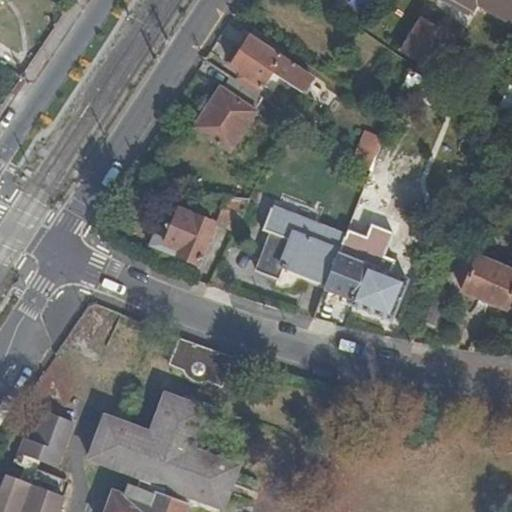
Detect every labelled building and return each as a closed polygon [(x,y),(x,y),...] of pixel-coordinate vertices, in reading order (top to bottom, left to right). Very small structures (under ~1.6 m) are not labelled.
[(356,0),(350,0),(343,12),(358,21),(367,7),(356,0)] [(511,4),(505,0),(452,0),(471,12),(475,5),(511,29),(511,4)] [(422,13),(397,53),(412,62),(410,66),(426,75),(445,46),(439,42),(447,29),(422,13)] [(238,52),(269,72),(299,92),(309,77),(248,37),(238,52)] [(238,52),(237,52),(228,66),(245,77),(242,81),(253,89),(256,84),(260,86),(269,72),(238,52)] [(412,62),(397,53),(394,57),(399,60),(410,66),(412,62)] [(410,66),(399,60),(389,88),(384,87),(376,109),(392,115),(410,66)] [(511,97),(511,73),(490,112),(501,117),(511,97)] [(290,117),(231,78),(224,89),(219,89),(192,130),(228,153),(254,113),(274,127),(268,136),(275,142),(290,117)] [(469,110),(473,103),(440,83),(435,91),(469,110)] [(355,159),(370,169),(381,139),(366,133),(355,159)] [(245,202),(228,200),(219,223),(235,230),(245,202)] [(215,223),(179,208),(174,220),(163,226),(155,234),(150,244),(198,264),(215,223)] [(285,264),(327,279),(343,238),(272,210),(264,230),(273,234),(258,270),(279,278),(285,264)] [(327,279),(323,291),(348,299),(347,304),(391,321),(407,280),(358,260),(368,237),(347,229),(343,238),(327,279)] [(511,287),(511,272),(476,257),(461,290),(502,309),(511,287)] [(429,297),(420,319),(436,325),(445,303),(429,297)] [(224,353),(183,340),(172,367),(189,372),(189,376),(201,382),(209,382),(212,380),(227,385),(230,380),(238,382),(242,371),(248,373),(253,363),(224,353)] [(166,511),(163,511),(165,504),(166,498),(162,491),(164,485),(222,509),(238,470),(194,452),(209,410),(167,394),(153,433),(107,415),(91,456),(151,480),(150,486),(146,486),(141,488),(134,494),(133,499),(115,492),(107,511),(166,511)] [(70,429),(42,420),(35,442),(25,438),(20,452),(18,452),(15,461),(26,466),(20,480),(8,475),(2,491),(0,489),(0,511),(57,511),(59,508),(64,496),(33,485),(41,461),(56,466),(70,429)]
